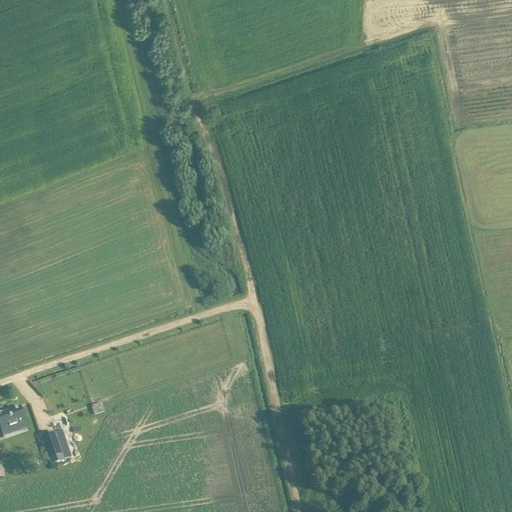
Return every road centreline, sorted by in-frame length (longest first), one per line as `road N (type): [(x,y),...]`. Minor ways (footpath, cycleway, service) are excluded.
road 1 (track): [(300,511),(254,308),(206,313)]
road 2 (track): [(206,313),(37,370)]
